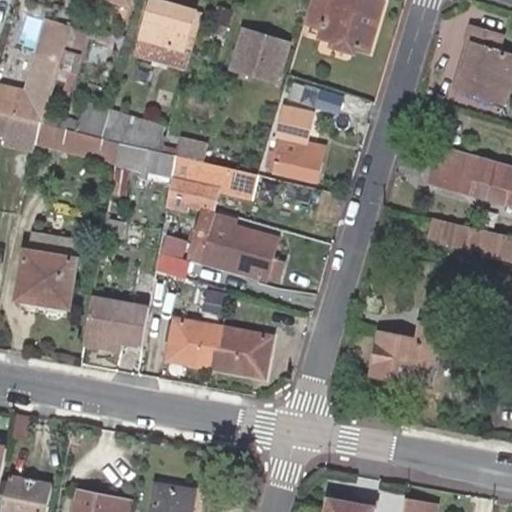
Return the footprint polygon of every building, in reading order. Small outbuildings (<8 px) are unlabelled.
[(193,52),(186,50),(196,12),(154,0),(151,0),(141,37),(136,51),(188,67),(193,52)] [(310,0),(303,23),(320,28),(319,38),(336,43),(351,49),(368,55),(384,4),(368,0),(310,0)] [(62,65),(79,5),(67,1),(61,22),(48,18),(37,57),(49,61),(62,65)] [(220,7),(212,30),(226,34),(234,11),(220,7)] [(466,43),(469,44),(474,46),(466,73),(460,71),(455,87),(503,103),(509,87),(511,86),(511,55),(498,51),(503,37),(470,26),(466,43)] [(279,81),(290,44),(245,30),(233,67),(279,81)] [(336,43),(334,50),(349,54),(351,49),(336,43)] [(474,46),(469,44),(460,71),(466,73),(474,46)] [(16,90),(0,85),(0,112),(37,121),(44,123),(61,68),(39,61),(32,82),(29,93),(34,94),(32,102),(14,97),(16,90)] [(304,85),(293,81),(287,97),(298,101),(304,85)] [(29,93),(16,90),(14,97),(32,102),(34,94),(29,93)] [(102,137),(110,108),(85,101),(77,131),(102,137)] [(277,167),(277,170),(317,179),(323,147),(309,144),(316,110),(283,103),(275,137),(288,139),(287,143),(283,142),(280,153),(277,167)] [(110,108),(102,137),(119,141),(122,142),(150,149),(164,152),(170,127),(110,108)] [(44,123),(37,121),(33,142),(98,157),(102,137),(77,131),(44,123)] [(119,141),(102,137),(98,157),(115,162),(119,141)] [(150,149),(122,142),(119,141),(116,159),(146,166),(150,149)] [(444,186),(470,195),(471,192),(511,203),(511,168),(455,152),(437,147),(427,182),(444,186)] [(177,155),(164,152),(150,149),(146,166),(174,172),(177,155)] [(277,167),(280,153),(268,150),(265,164),(277,167)] [(173,179),(169,199),(214,209),(218,189),(204,185),(196,183),(201,160),(177,155),(174,172),(173,179)] [(209,162),(201,160),(196,183),(204,185),(209,162)] [(127,170),(115,168),(111,192),(124,194),(127,170)] [(278,237),(207,217),(195,260),(266,278),(272,260),(278,237)] [(120,221),(109,218),(107,233),(118,234),(120,221)] [(511,257),(511,238),(435,219),(431,236),(479,247),(478,257),(511,263),(511,257)] [(19,297),(68,307),(77,260),(74,259),(76,241),(33,233),(29,251),(28,251),(19,297)] [(157,273),(183,281),(188,265),(162,258),(157,273)] [(272,260),(266,278),(278,281),(278,279),(282,263),(272,260)] [(142,344),(149,306),(92,296),(85,334),(124,341),(142,344)] [(168,359),(207,366),(209,359),(223,362),(222,369),(258,375),(266,336),(175,318),(168,359)] [(372,374),(428,386),(436,342),(438,326),(418,323),(414,340),(380,333),(372,374)] [(123,350),(124,341),(85,334),(84,342),(123,350)] [(47,511),(52,484),(6,476),(0,510),(0,511),(47,511)] [(190,511),(194,490),(158,484),(153,511),(190,511)] [(129,511),(132,500),(80,489),(75,511),(129,511)] [(374,511),(376,507),(331,499),(328,511),(374,511)] [(437,504),(404,499),(403,504),(436,508),(437,504)]
